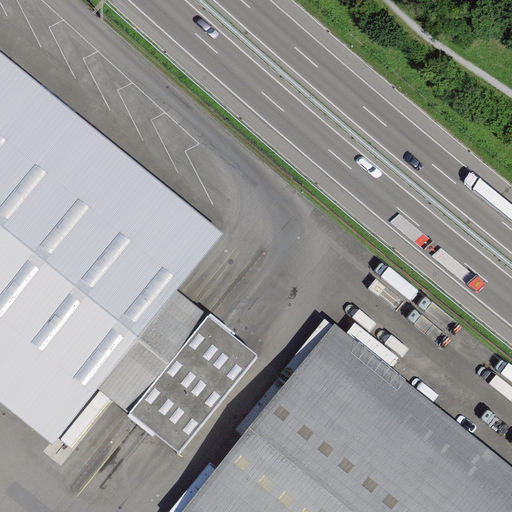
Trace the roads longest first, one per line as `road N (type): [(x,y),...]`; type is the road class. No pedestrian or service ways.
road 1 (unknown): [(118,0),(390,246),(126,511)]
road 2 (motorway): [(156,0),(511,302)]
road 3 (motorway): [(511,228),(243,0)]
